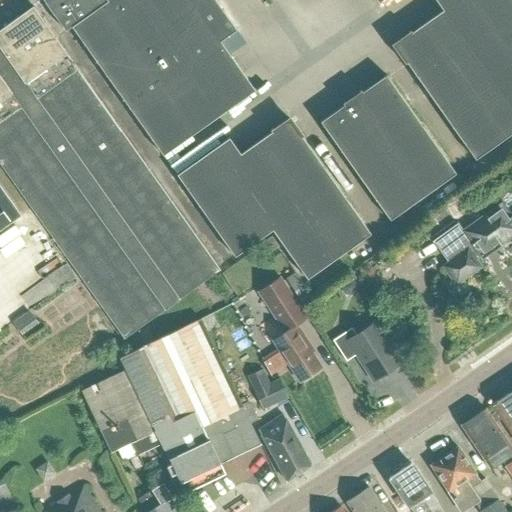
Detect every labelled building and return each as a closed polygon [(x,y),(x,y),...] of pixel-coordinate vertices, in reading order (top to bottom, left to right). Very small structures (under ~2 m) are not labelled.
[(220,41),(236,30),(215,0),(43,0),(65,31),(71,26),(162,156),(255,90),(220,41)] [(511,0),(434,0),(442,10),(393,45),(474,159),(511,132),(511,0)] [(0,163),(125,338),(221,269),(51,31),(33,6),(0,29),(0,163)] [(51,31),(221,269),(222,269),(51,31)] [(393,221),(457,172),(385,75),(320,124),(393,221)] [(289,119),(239,154),(228,138),(176,175),(233,256),(270,229),(305,278),(369,233),(289,119)] [(0,229),(21,214),(0,185),(0,229)] [(511,215),(502,201),(462,230),(458,223),(433,241),(447,261),(441,266),(456,286),(482,267),(476,259),(480,256),(482,259),(511,237),(511,215)] [(267,253),(278,245),(271,236),(260,244),(267,253)] [(306,319),(293,298),(279,278),(258,292),(284,332),(272,340),(299,381),(322,366),(313,353),(315,351),(298,325),(306,319)] [(38,324),(29,311),(13,323),(22,335),(38,324)] [(126,369),(82,390),(111,452),(132,442),(140,438),(140,439),(155,432),(165,453),(166,452),(186,493),(225,474),(220,463),(260,444),(201,319),(121,357),(126,369)] [(401,362),(375,322),(356,335),(351,328),(332,340),(346,361),(356,354),(373,380),(401,362)] [(287,399),(278,379),(270,383),(263,369),(247,376),(263,410),(287,399)] [(511,390),(492,404),(511,434),(511,390)] [(511,461),(505,466),(511,476),(511,448),(485,409),(461,425),(490,468),(508,456),(511,460),(511,461)] [(287,481),(311,465),(282,414),(259,431),(287,481)] [(142,464),(165,453),(155,432),(140,439),(140,438),(132,442),(142,464)] [(118,452),(123,462),(137,455),(131,445),(118,452)] [(476,474),(458,447),(430,465),(448,492),(449,492),(458,505),(473,496),(482,510),(481,511),(506,511),(485,479),(480,482),(475,474),(476,474)] [(391,475),(389,477),(409,507),(412,511),(430,511),(439,506),(430,493),(410,462),(401,469),(397,468),(392,471),(391,475)] [(163,483),(146,494),(158,511),(179,511),(171,499),(172,498),(163,483)] [(99,511),(83,486),(43,511),(99,511)] [(352,511),(385,511),(369,487),(346,502),(352,511)] [(158,511),(146,494),(138,499),(146,511),(158,511)]
